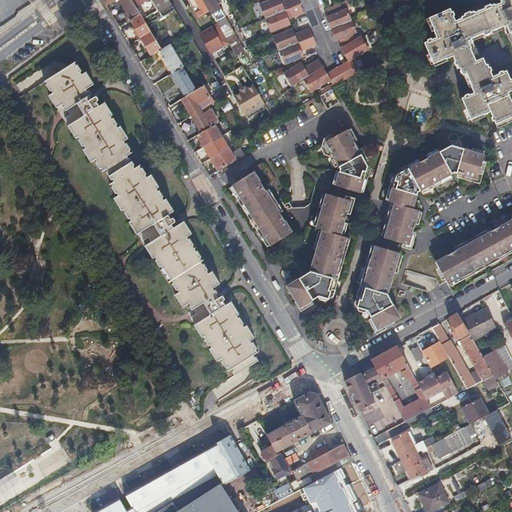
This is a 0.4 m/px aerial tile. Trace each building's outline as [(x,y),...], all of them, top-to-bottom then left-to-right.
[(141,13),(133,0),(104,0),(107,5),(114,0),(119,0),(127,11),(123,13),(128,21),(131,19),(141,13)] [(133,0),(141,13),(145,18),(160,9),(153,0),(133,0)] [(170,0),(153,0),(160,9),(164,17),(176,10),(170,0)] [(195,10),(200,18),(212,11),(205,0),(194,0),(199,8),(195,10)] [(205,0),(212,11),(215,8),(211,1),(211,0),(205,0)] [(266,20),(300,6),(297,0),(289,0),(282,3),(280,0),(272,0),(259,5),(266,20)] [(511,0),(501,0),(503,3),(502,3),(502,5),(500,5),(511,31),(511,0)] [(333,30),(354,22),(349,10),(345,11),(343,4),(328,11),(332,18),(329,19),(333,30)] [(511,31),(500,5),(497,7),(505,24),(499,27),(501,32),(507,30),(508,33),(511,42),(511,31)] [(303,13),(300,6),(266,20),(270,32),(290,24),(288,19),(303,13)] [(495,36),(494,35),(484,11),(477,14),(476,11),(473,13),(473,11),(466,14),(467,15),(463,17),(464,19),(457,21),(456,17),(457,16),(455,12),(454,13),(452,9),(449,11),(468,55),(470,55),(472,57),(479,54),(477,50),(475,45),(474,42),(486,37),(487,39),(495,36)] [(468,55),(449,11),(431,19),(437,32),(440,38),(434,40),(434,39),(429,40),(430,42),(427,43),(432,54),(436,63),(449,57),(450,58),(461,54),(463,58),(468,55)] [(145,18),(141,13),(131,19),(142,37),(152,31),(145,18)] [(359,33),(354,22),(333,30),(338,42),(343,41),(347,49),(358,41),(355,35),(359,33)] [(219,24),(201,35),(213,54),(231,43),(219,24)] [(280,52),(313,39),(308,28),(295,34),(292,29),(273,37),(280,52)] [(152,31),(142,37),(153,55),(160,50),(163,49),(152,31)] [(488,40),(487,39),(486,37),(474,42),(475,45),(488,40)] [(315,45),(313,39),(280,52),(285,65),(304,56),(301,51),(315,45)] [(370,52),(361,39),(358,41),(347,49),(345,50),(353,61),(348,64),(341,69),(348,80),(360,72),(355,63),(370,52)] [(160,50),(174,74),(185,67),(171,44),(163,49),(160,50)] [(477,50),(479,54),(483,62),(486,61),(481,49),(477,50)] [(450,60),(450,58),(449,57),(436,63),(437,66),(450,60)] [(294,87),(304,81),(325,68),(319,59),(305,67),(302,63),(286,74),(294,87)] [(55,93),(50,96),(58,108),(65,104),(67,105),(65,107),(68,111),(75,107),(78,113),(78,114),(73,114),(67,118),(72,125),(71,126),(78,138),(81,136),(83,139),(81,140),(85,145),(87,144),(88,146),(86,148),(93,160),(98,157),(101,160),(99,161),(102,167),(105,165),(106,167),(107,167),(108,168),(106,169),(112,178),(114,177),(111,179),(113,182),(112,183),(117,191),(119,189),(120,191),(116,194),(124,208),(127,206),(129,209),(128,209),(132,216),(134,215),(135,217),(131,220),(138,232),(140,231),(144,238),(151,234),(152,230),(155,230),(158,236),(147,243),(154,253),(157,251),(159,255),(157,257),(161,263),(162,262),(164,264),(161,266),(168,278),(171,276),(172,276),(174,279),(172,281),(177,288),(179,286),(181,288),(176,291),(184,304),(191,300),(192,302),(190,303),(193,307),(200,302),(204,308),(202,312),(199,310),(192,314),(197,322),(195,323),(203,335),(205,333),(207,337),(205,338),(209,343),(211,341),(213,345),(210,346),(218,359),(223,356),(225,359),(222,360),(227,368),(229,366),(230,369),(233,367),(234,368),(232,370),(236,376),(259,360),(256,354),(253,356),(252,354),(257,351),(255,348),(257,347),(252,340),(251,341),(249,338),(253,335),(245,324),(243,325),(241,322),(242,321),(238,316),(236,317),(234,314),(237,312),(230,301),(225,305),(220,298),(223,296),(221,294),(217,297),(215,292),(217,291),(214,287),(213,288),(211,285),(219,281),(211,268),(207,271),(205,269),(206,268),(202,260),(201,261),(199,259),(200,258),(198,255),(199,254),(195,248),(194,249),(190,244),(192,242),(188,237),(187,237),(186,235),(191,231),(183,219),(173,225),(171,222),(174,220),(171,216),(168,218),(166,214),(171,210),(164,199),(161,201),(159,198),(161,197),(157,191),(156,192),(154,189),(158,187),(149,173),(144,176),(142,174),(144,172),(140,166),(139,167),(137,165),(134,167),(133,164),(134,163),(130,156),(128,157),(126,154),(128,153),(127,151),(130,149),(126,143),(125,145),(123,142),(129,138),(120,125),(117,128),(116,126),(118,125),(114,119),(113,120),(111,117),(114,115),(107,104),(100,108),(97,103),(100,101),(97,97),(93,100),(91,97),(93,96),(90,91),(88,92),(87,90),(95,85),(87,73),(84,75),(82,73),(84,72),(79,64),(77,65),(76,62),(48,80),(50,83),(48,85),(52,92),(54,90),(55,93)] [(174,74),(186,95),(198,88),(185,67),(174,74)] [(332,82),(336,87),(348,80),(341,69),(333,73),(329,76),(325,68),(304,81),(313,94),(332,82)] [(511,124),(511,98),(511,97),(511,96),(511,81),(508,73),(500,76),(501,78),(496,80),(493,74),(485,77),(485,78),(480,81),(484,90),(493,112),(495,117),(497,121),(500,129),(511,124)] [(468,88),(471,87),(466,75),(463,76),(468,88)] [(487,114),(493,112),(484,90),(480,81),(478,82),(478,84),(471,87),(474,93),(470,96),(469,94),(466,96),(466,97),(463,98),(468,110),(465,111),(469,120),(472,119),(474,122),(488,116),(487,114)] [(228,83),(224,85),(241,117),(263,105),(251,84),(234,93),(228,83)] [(182,97),(193,115),(202,110),(198,103),(211,95),(205,84),(198,88),(186,95),(182,97)] [(193,115),(203,132),(216,124),(219,123),(208,106),(202,110),(193,115)] [(198,135),(205,146),(223,135),(216,124),(203,132),(198,135)] [(348,129),(323,143),(323,145),(322,148),(325,153),(329,155),(335,165),(337,163),(340,167),(335,183),(360,191),(360,189),(364,190),(368,179),(364,177),(368,164),(348,129)] [(205,146),(212,157),(230,146),(223,135),(205,146)] [(212,157),(219,169),(236,159),(246,154),(242,148),(234,153),(230,146),(212,157)] [(400,168),(402,173),(398,175),(394,186),(392,185),(388,198),(391,199),(390,201),(392,201),(382,234),(386,235),(385,237),(410,244),(421,209),(415,207),(420,191),(424,189),(426,192),(455,177),(453,174),(457,172),(461,174),(460,177),(464,179),(466,175),(472,177),(471,180),(481,184),(484,176),(481,174),(486,157),(465,150),(463,146),(460,147),(454,146),(441,152),(439,149),(433,151),(435,156),(417,165),(415,161),(400,168)] [(269,193),(255,171),(232,185),(251,215),(275,201),(269,193)] [(341,233),(350,199),(326,191),(316,226),(323,228),(311,270),(288,284),(301,305),(318,295),(320,299),(326,300),(329,297),(346,235),(341,233)] [(292,231),(275,201),(251,215),(268,246),(292,231)] [(511,219),(511,220),(437,261),(449,284),(451,283),(462,277),(475,270),(477,272),(500,259),(499,256),(511,249),(511,219)] [(378,327),(400,315),(388,293),(400,251),(376,245),(358,307),(360,310),(364,311),(368,309),(378,327)] [(462,277),(451,283),(453,286),(463,280),(462,277)] [(498,328),(488,308),(467,317),(478,339),(498,328)] [(463,319),(458,312),(449,316),(458,333),(462,339),(471,333),(463,319)] [(467,317),(463,319),(471,333),(473,336),(475,340),(478,339),(467,317)] [(439,322),(433,325),(441,341),(451,357),(460,375),(468,371),(455,346),(453,342),(451,342),(439,322)] [(473,336),(462,341),(485,380),(495,375),(484,355),(475,340),(473,336)] [(451,357),(441,341),(424,351),(432,367),(434,366),(451,357)] [(495,350),(506,345),(504,341),(493,346),(495,350)] [(419,381),(398,344),(372,359),(376,367),(383,380),(407,367),(408,369),(403,371),(406,376),(411,378),(412,377),(415,383),(419,381)] [(495,375),(496,376),(511,369),(511,368),(511,356),(506,345),(495,350),(484,355),(495,375)] [(419,346),(412,350),(418,362),(425,357),(419,346)] [(383,380),(376,367),(364,374),(362,371),(346,380),(361,410),(376,402),(371,393),(381,388),(378,383),(383,380)] [(435,375),(419,383),(422,387),(428,398),(442,390),(448,400),(460,393),(449,372),(438,378),(435,375)] [(487,385),(498,380),(496,376),(495,375),(485,380),(487,385)] [(386,386),(405,421),(433,407),(428,398),(422,387),(417,390),(421,398),(404,407),(400,399),(399,398),(391,383),(386,386)] [(280,451),(333,423),(324,405),(319,395),(311,391),(295,400),(303,416),(268,435),(274,444),(277,451),(278,455),(281,453),(280,451)] [(482,397),(462,407),(471,423),(490,414),(482,397)] [(464,427),(436,441),(425,447),(428,452),(434,449),(438,457),(470,440),(464,427)] [(391,440),(401,460),(416,452),(425,447),(436,441),(433,434),(416,443),(409,429),(402,432),(403,434),(391,440)] [(118,497),(92,511),(156,511),(174,500),(173,499),(216,473),(223,484),(250,469),(231,435),(124,494),(131,506),(125,510),(118,497)] [(285,460),(281,453),(278,455),(277,451),(274,444),(261,451),(267,461),(271,459),(275,467),(273,469),(279,479),(289,473),(293,480),(297,478),(293,471),(291,472),(285,460)] [(293,480),(273,491),(279,501),(303,488),(340,469),(353,462),(344,445),(330,452),(315,459),(303,466),(293,471),(297,478),(293,480)] [(315,459),(330,452),(327,446),(312,454),(315,459)] [(416,452),(401,460),(411,478),(419,474),(420,476),(427,472),(423,464),(428,462),(425,455),(420,458),(416,452)] [(297,454),(285,460),(291,472),(293,471),(303,466),(297,454)] [(362,511),(340,469),(303,488),(310,505),(316,503),(321,511),(318,511),(310,511),(308,511),(362,511)] [(241,511),(232,498),(223,484),(216,473),(173,499),(174,500),(156,511),(241,511)] [(448,503),(439,485),(419,495),(427,511),(442,511),(445,511),(442,506),(448,503)]
